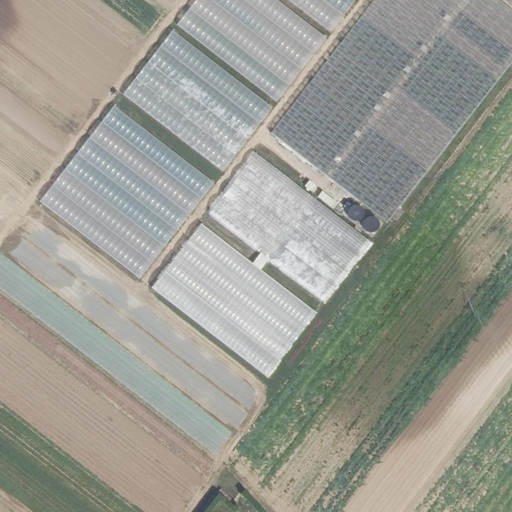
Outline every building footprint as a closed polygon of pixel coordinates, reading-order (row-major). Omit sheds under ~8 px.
[(277,105),(327,35),(277,0),(196,0),(176,28),(174,26),(122,98),(226,171),(274,103),(277,105)] [(384,219),(511,54),(511,10),(498,0),(370,0),(267,131),(313,165),(384,219)] [(278,0),(328,36),(354,0),(278,0)] [(199,203),(219,176),(118,103),(108,117),(107,116),(97,130),(199,203)] [(39,207),(145,276),(173,232),(176,233),(185,219),(187,220),(198,203),(94,135),(86,146),(85,145),(76,160),(74,159),(63,176),(62,175),(51,191),(50,190),(39,207)] [(209,217),(209,218),(257,251),(269,253),(272,249),(291,262),(296,263),(312,275),(313,275),(325,257),(332,259),(331,266),(342,273),(350,275),(373,242),(379,244),(283,177),(285,168),(281,165),(269,163),(253,152),(209,217)] [(307,181),(303,188),(311,193),(315,185),(307,181)] [(334,209),(338,202),(321,191),(316,198),(334,209)] [(346,213),(371,236),(382,225),(368,213),(366,215),(354,204),(346,213)]
